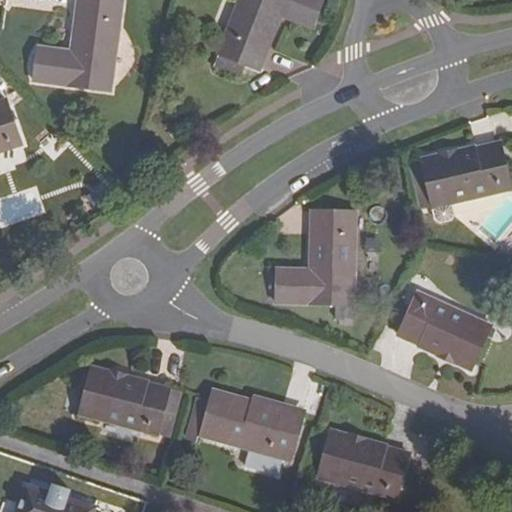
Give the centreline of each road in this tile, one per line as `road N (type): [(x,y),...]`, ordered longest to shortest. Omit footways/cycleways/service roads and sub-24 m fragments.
road 1 (residential): [(511,453),(371,374),(146,296)]
road 2 (residential): [(152,289),(240,208),(327,152),(417,113)]
road 3 (residential): [(356,87),(276,130),(120,249)]
road 4 (unknown): [(0,440),(196,511)]
road 5 (residential): [(0,373),(121,303)]
road 6 (residential): [(105,259),(0,323)]
